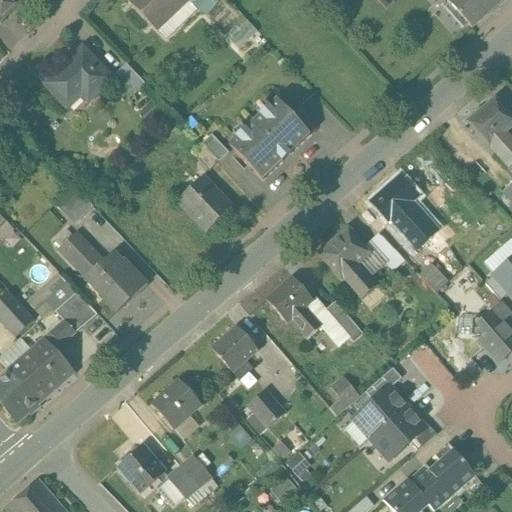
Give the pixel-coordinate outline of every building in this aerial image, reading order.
[(0,0),(0,19),(21,0),(0,0)] [(131,0),(129,2),(156,29),(167,40),(197,11),(186,0),(131,0)] [(186,0),(197,11),(208,0),(186,0)] [(375,0),(386,10),(396,0),(434,0),(442,8),(447,3),(450,0),(375,0)] [(450,0),(447,3),(442,8),(432,17),(453,40),(468,26),(471,30),(504,0),(450,0)] [(228,36),(239,47),(257,30),(246,19),(228,36)] [(83,49),(45,85),(67,108),(89,88),(96,95),(112,80),(83,49)] [(146,85),(126,65),(116,74),(135,95),(146,85)] [(310,136),(277,101),(229,146),(263,181),(310,136)] [(511,128),(511,119),(495,101),(468,124),(489,149),(490,148),(509,169),(511,166),(511,143),(505,135),(511,128)] [(229,154),(212,136),(203,145),(220,163),(229,154)] [(220,163),(203,145),(193,155),(210,172),(220,163)] [(400,178),(371,204),(389,224),(390,223),(412,203),(418,198),(400,178)] [(232,210),(202,179),(178,202),(208,233),(232,210)] [(511,183),(502,193),(511,203),(511,183)] [(93,206),(75,188),(56,206),(74,225),(93,206)] [(438,232),(412,203),(390,223),(415,252),(438,232)] [(0,243),(15,230),(0,213),(0,243)] [(348,229),(319,255),(341,280),(342,279),(362,301),(377,288),(357,266),(370,254),(348,229)] [(104,263),(76,234),(60,250),(87,279),(104,263)] [(396,253),(379,236),(369,245),(386,263),(396,253)] [(87,279),(86,280),(118,313),(147,286),(124,262),(123,264),(114,254),(104,263),(87,279)] [(511,255),(488,277),(511,304),(511,255)] [(448,283),(431,265),(419,276),(436,294),(448,283)] [(292,278),(266,301),(287,326),(292,322),(308,340),(321,328),(305,310),(314,303),(292,278)] [(68,285),(46,304),(51,310),(52,309),(55,313),(77,294),(68,285)] [(8,294),(0,301),(0,317),(17,302),(8,294)] [(77,294),(55,313),(64,322),(65,322),(76,334),(97,316),(77,294)] [(343,331),(326,312),(316,301),(314,303),(305,310),(321,328),(335,343),(339,347),(344,343),(349,338),(343,331)] [(17,302),(0,317),(0,321),(7,329),(25,312),(17,302)] [(335,303),(326,312),(343,331),(353,323),(335,303)] [(511,315),(502,304),(491,314),(492,314),(511,336),(511,315)] [(25,312),(7,329),(16,339),(34,322),(25,312)] [(511,336),(492,314),(485,320),(473,320),(472,336),(476,337),(500,363),(511,352),(511,336)] [(64,322),(50,334),(61,347),(76,334),(65,322),(64,322)] [(237,327),(211,350),(233,374),(259,352),(237,327)] [(43,340),(31,351),(21,339),(0,358),(0,362),(8,371),(39,406),(40,406),(75,375),(43,340)] [(339,347),(335,343),(327,350),(344,370),(357,358),(344,343),(339,347)] [(393,370),(366,393),(374,402),(390,389),(401,380),(393,370)] [(39,406),(8,371),(0,377),(0,402),(18,424),(39,406)] [(344,380),(333,388),(345,404),(355,396),(344,380)] [(180,382),(153,406),(179,437),(188,429),(183,422),(201,406),(180,382)] [(374,402),(354,420),(372,441),(408,409),(390,389),(374,402)] [(285,415),(265,392),(248,407),(268,430),(285,415)] [(408,409),(372,441),(390,462),(410,443),(426,430),(425,429),(408,409)] [(285,415),(268,430),(277,440),(294,425),(285,415)] [(426,430),(410,443),(418,452),(436,436),(428,427),(425,429),(426,430)] [(408,480),(383,502),(392,511),(420,511),(428,506),(433,511),(435,511),(476,477),(448,445),(435,457),(441,464),(431,473),(425,465),(423,466),(427,470),(411,484),(408,480)] [(142,447),(118,468),(142,496),(166,475),(142,447)] [(211,478),(195,458),(182,469),(198,489),(211,478)] [(296,459),(287,466),(297,477),(306,470),(296,459)] [(198,489),(182,469),(169,480),(186,500),(198,489)] [(306,470),(297,477),(302,482),(310,475),(306,470)] [(65,511),(39,481),(5,510),(6,511),(65,511)] [(366,498),(349,511),(367,511),(374,507),(366,498)]
